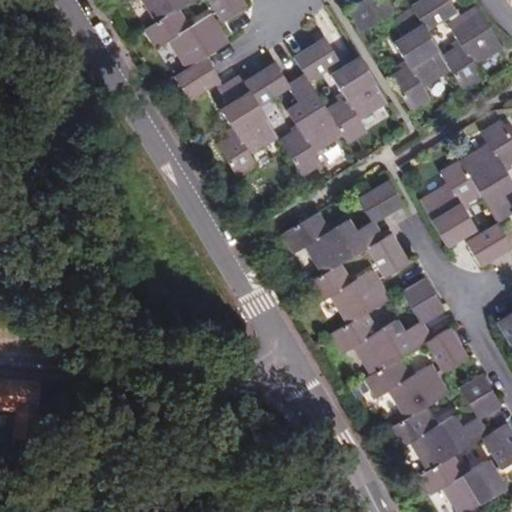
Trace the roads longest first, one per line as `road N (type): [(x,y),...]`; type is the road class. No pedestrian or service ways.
road 1 (residential): [(68,0),(298,372)]
road 2 (unclassified): [(0,352),(298,372)]
road 3 (residential): [(298,372),(377,511)]
